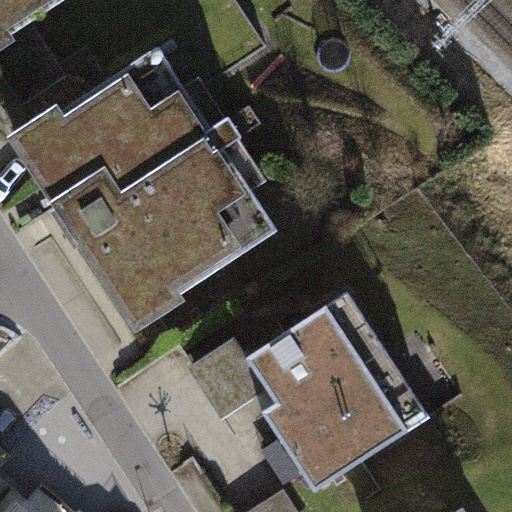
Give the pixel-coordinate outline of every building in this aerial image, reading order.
[(0,0),(0,35),(55,0),(0,0)] [(154,52),(5,144),(121,332),(270,240),(154,52)] [(341,284),(240,346),(231,330),(182,367),(216,419),(251,397),(315,490),(431,414),(341,284)] [(0,493),(28,460),(0,437),(0,493)] [(73,511),(33,480),(6,511),(73,511)] [(465,511),(459,503),(445,511),(465,511)]
